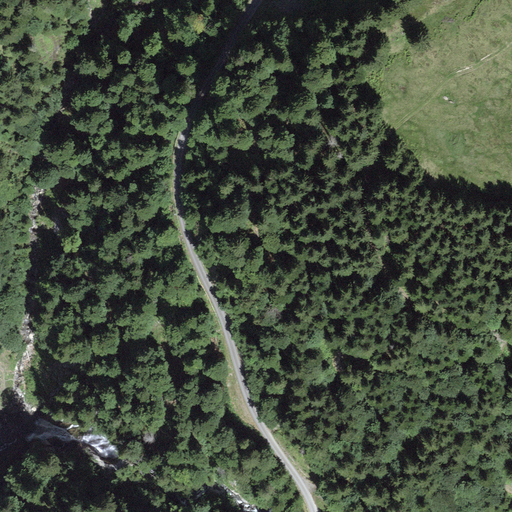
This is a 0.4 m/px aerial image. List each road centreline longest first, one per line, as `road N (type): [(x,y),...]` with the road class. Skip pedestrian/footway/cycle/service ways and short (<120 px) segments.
road 1 (track): [(511,489),(440,455),(382,413),(329,357),(332,347),(390,370),(461,365),(501,344),(499,335),(432,320),(377,263),(364,213),(367,167),(393,129),(446,77),(481,61),(511,32)]
road 2 (track): [(312,511),(260,426),(184,228),(175,174),(199,95),(257,0)]
